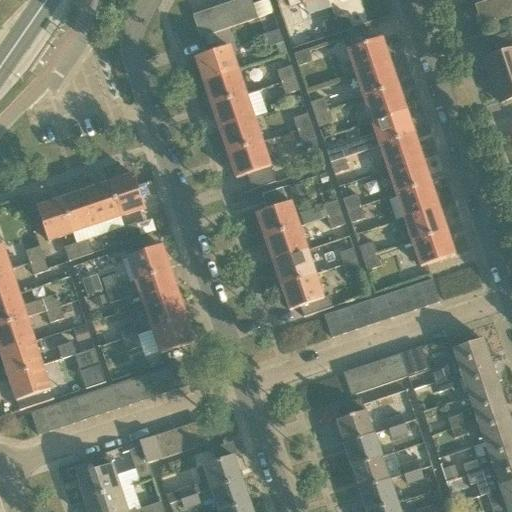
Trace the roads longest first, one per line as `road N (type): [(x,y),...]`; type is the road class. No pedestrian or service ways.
road 1 (residential): [(245,387),(135,57),(155,0)]
road 2 (residential): [(508,299),(406,0)]
road 3 (residential): [(245,387),(508,299)]
road 4 (residential): [(7,460),(33,459),(245,387)]
road 5 (residential): [(287,511),(245,387)]
